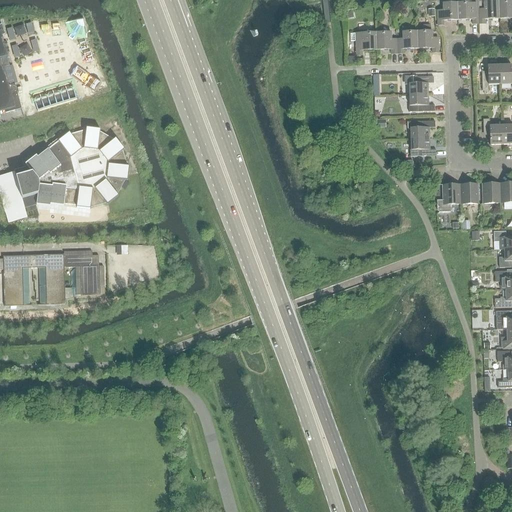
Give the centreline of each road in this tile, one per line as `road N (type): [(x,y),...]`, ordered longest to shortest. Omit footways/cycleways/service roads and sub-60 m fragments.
road 1 (primary): [(152,0),(338,511)]
road 2 (primary): [(360,511),(195,65)]
road 3 (residential): [(511,163),(456,165),(453,68)]
